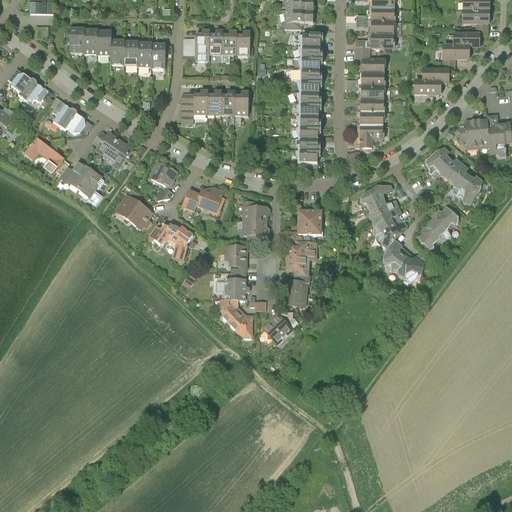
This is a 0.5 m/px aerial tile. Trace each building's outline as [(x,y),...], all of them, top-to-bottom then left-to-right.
[(370,0),(370,11),(394,11),(394,0),(370,0)] [(489,13),(488,0),(462,0),(462,14),(489,13)] [(293,2),(293,14),(314,14),(314,2),(293,2)] [(53,6),(30,6),(29,17),(53,17),(53,6)] [(370,11),(370,24),(394,25),(394,11),(370,11)] [(489,27),(489,13),(462,14),(463,27),(489,27)] [(293,14),(293,26),(314,27),(314,14),(293,14)] [(370,24),(370,38),(394,38),(394,25),(370,24)] [(49,31),(36,31),(36,42),(49,42),(49,31)] [(68,56),(82,57),(84,33),(78,33),(70,32),(68,56)] [(82,57),(96,58),(98,34),(90,34),(84,33),(82,57)] [(105,35),(98,34),(96,58),(111,60),(112,44),(113,35),(105,35)] [(479,48),(479,34),(453,35),(453,48),(468,48),(479,48)] [(197,42),(197,58),(210,57),(210,36),(206,36),(197,36),(197,42)] [(210,36),(210,57),(223,57),(223,36),(219,36),(210,36)] [(223,36),(223,57),(237,57),(237,36),(233,36),(223,36)] [(237,36),(237,57),(250,57),(250,36),(247,36),(237,36)] [(300,38),(299,50),(320,50),(321,39),(300,38)] [(370,38),(370,51),(394,51),(394,38),(370,38)] [(196,68),(197,58),(197,42),(183,41),(183,67),(196,68)] [(110,69),(124,70),(126,45),(119,44),(112,44),(111,60),(110,69)] [(124,70),(137,71),(139,46),(132,45),(126,45),(124,70)] [(137,71),(151,72),(153,47),(146,46),(139,46),(137,71)] [(160,47),(153,47),(151,72),(164,73),(166,50),(166,48),(160,47)] [(468,61),(468,48),(453,48),(442,48),(442,61),(468,61)] [(299,50),(299,61),(320,61),(320,50),(299,50)] [(299,61),(299,72),(320,73),(320,61),(299,61)] [(360,61),(360,74),(385,75),(386,63),(360,61)] [(449,84),(449,71),(422,71),(422,84),(438,84),(449,84)] [(299,72),(299,84),(320,84),(320,73),(299,72)] [(360,74),(359,86),(385,88),(385,75),(360,74)] [(9,91),(20,100),(32,84),(21,75),(9,91)] [(47,95),(32,84),(20,100),(35,111),(47,95)] [(299,84),(298,95),(319,96),(320,84),(299,84)] [(438,97),(438,84),(422,84),(412,85),(412,98),(438,97)] [(359,86),(359,99),(384,100),(385,88),(359,86)] [(195,97),(194,118),(208,119),(208,94),(200,94),(195,94),(195,97)] [(208,94),(208,119),(222,119),(222,94),(213,94),(208,94)] [(222,94),(222,119),(235,119),(235,94),(227,94),(222,94)] [(235,94),(235,119),(249,119),(249,94),(241,94),(235,94)] [(298,95),(298,107),(319,107),(319,96),(298,95)] [(194,118),(195,97),(182,97),(181,127),(194,127),(194,118)] [(359,99),(358,111),(384,113),(384,100),(359,99)] [(50,122),(62,132),(75,116),(62,106),(50,122)] [(298,107),(298,118),(319,119),(319,107),(298,107)] [(358,111),(357,124),(383,125),(384,113),(358,111)] [(0,144),(15,124),(0,113),(0,144)] [(88,126),(75,116),(62,132),(66,135),(73,137),(79,137),(88,126)] [(487,118),(487,123),(489,150),(490,157),(498,156),(499,158),(506,158),(505,146),(511,145),(511,138),(510,126),(498,127),(497,118),(496,117),(487,118)] [(298,118),(298,130),(319,130),(319,119),(298,118)] [(487,123),(476,124),(478,148),(478,151),(489,150),(487,123)] [(357,124),(357,136),(382,138),(383,125),(357,124)] [(467,151),(478,151),(478,148),(476,124),(465,125),(465,130),(466,142),(467,151)] [(298,130),(297,141),(318,141),(319,130),(298,130)] [(133,149),(109,134),(107,137),(102,134),(93,146),(99,150),(96,154),(120,170),(133,149)] [(70,166),(37,140),(24,158),(57,183),(59,180),(68,169),(70,166)] [(297,141),(297,152),(318,153),(318,141),(297,141)] [(453,188),(453,189),(451,195),(459,200),(460,199),(461,200),(463,202),(463,203),(462,204),(464,205),(464,204),(468,207),(467,207),(468,207),(469,207),(470,207),(471,206),(477,192),(480,193),(482,185),(482,184),(475,179),(473,182),(465,176),(467,171),(456,161),(452,165),(446,158),(448,155),(443,150),(436,154),(436,156),(427,162),(424,164),(425,165),(427,169),(427,171),(428,170),(429,171),(430,173),(428,174),(433,180),(441,177),(442,179),(444,179),(445,180),(447,181),(450,183),(451,183),(452,184),(452,185),(453,186),(453,187),(453,188)] [(297,152),(297,164),(318,164),(318,153),(297,152)] [(158,163),(147,183),(168,195),(179,176),(158,163)] [(91,202),(104,182),(79,165),(73,173),(65,185),(91,202)] [(68,169),(59,180),(65,185),(73,173),(68,169)] [(363,213),(383,204),(380,198),(388,194),(392,192),(390,187),(385,188),(376,189),(376,192),(365,196),(364,196),(364,197),(363,197),(362,198),(362,199),(361,199),(360,204),(360,205),(360,206),(362,206),(361,209),(363,213)] [(195,208),(217,217),(226,194),(213,188),(210,195),(202,192),(200,196),(195,208)] [(193,215),(195,208),(200,196),(189,192),(182,210),(193,215)] [(156,217),(129,197),(116,215),(142,234),(156,217)] [(383,204),(363,213),(365,218),(369,217),(371,220),(371,222),(398,209),(395,203),(391,205),(391,204),(384,207),(383,204)] [(451,206),(447,210),(453,216),(457,211),(451,206)] [(244,209),(243,224),(265,224),(266,219),(269,217),(269,212),(266,210),(255,210),(244,209)] [(398,209),(371,222),(373,229),(373,236),(375,238),(387,230),(387,229),(393,225),(390,221),(397,217),(401,215),(398,209)] [(438,213),(435,217),(437,220),(427,231),(425,229),(421,233),(423,236),(419,239),(418,239),(418,240),(421,246),(423,246),(428,251),(429,252),(433,251),(433,247),(438,242),(443,245),(451,239),(447,232),(451,225),(455,227),(458,223),(458,221),(458,220),(459,221),(460,220),(458,218),(457,219),(453,216),(447,210),(446,209),(445,209),(445,210),(441,214),(438,213)] [(321,214),(298,213),(298,236),(321,237),(321,214)] [(470,213),(465,218),(470,223),(474,218),(470,213)] [(397,217),(390,221),(393,225),(395,229),(399,228),(404,225),(397,217)] [(161,230),(156,226),(147,239),(160,248),(165,241),(175,247),(171,260),(184,263),(191,238),(164,223),(161,230)] [(265,230),(265,224),(243,224),(243,238),(248,238),(260,238),(265,238),(268,236),(268,232),(265,230)] [(387,230),(375,238),(378,243),(380,242),(382,245),(381,246),(380,247),(386,252),(394,242),(402,233),(406,228),(404,225),(399,228),(395,229),(393,225),(387,229),(387,230)] [(296,235),(281,235),(280,243),(295,243),(296,235)] [(397,273),(407,260),(399,253),(402,249),(394,242),(386,252),(387,252),(388,253),(384,257),(384,258),(383,258),(383,259),(383,260),(384,265),(384,266),(385,266),(385,272),(392,272),(397,273),(397,277),(398,277),(397,273)] [(305,271),(305,261),(310,262),(315,262),(315,245),(295,244),(295,250),(287,250),(287,272),(295,272),(305,272),(305,271)] [(246,270),(246,250),(226,249),(225,262),(231,262),(231,269),(246,270)] [(415,260),(402,249),(399,253),(407,260),(411,262),(415,260)] [(420,253),(416,259),(427,269),(432,263),(420,253)] [(397,273),(398,277),(404,281),(405,280),(410,284),(415,281),(418,275),(421,276),(424,266),(415,260),(411,262),(407,260),(397,273)] [(189,276),(184,285),(192,289),(196,279),(189,276)] [(294,278),(294,285),(306,286),(309,287),(310,278),(308,278),(294,278)] [(225,281),(216,281),(216,294),(225,294),(225,281)] [(245,282),(225,281),(225,294),(224,303),(238,303),(245,304),(245,295),(249,295),(249,290),(245,290),(245,282)] [(294,285),(286,284),(286,285),(285,286),(285,292),(286,293),(285,294),(287,295),(286,299),(285,299),(284,308),(302,309),(303,296),(305,296),(306,286),(294,285)] [(238,303),(224,303),(220,303),(220,316),(238,336),(244,336),(244,341),(251,341),(252,319),(246,319),(238,309),(238,303)] [(266,305),(250,304),(250,309),(255,309),(255,314),(265,314),(266,305)] [(281,315),(280,321),(285,326),(289,322),(292,322),(292,321),(293,315),(281,315)] [(278,318),(263,332),(277,346),(291,333),(291,332),(298,326),(294,321),(292,321),(292,322),(289,322),(285,326),(280,321),(278,318)]
